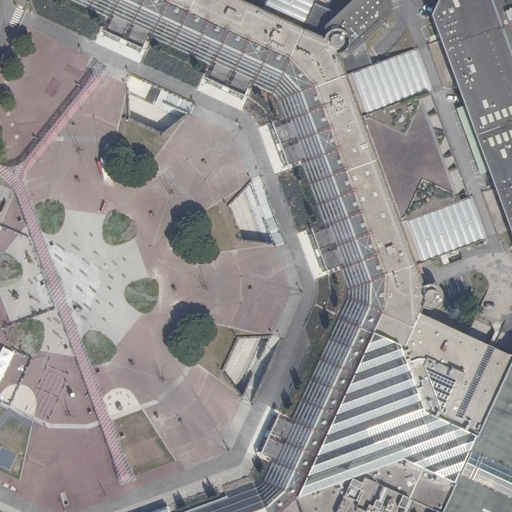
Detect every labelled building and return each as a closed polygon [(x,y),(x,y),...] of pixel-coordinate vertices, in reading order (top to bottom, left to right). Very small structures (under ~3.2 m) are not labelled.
[(267,440),(260,455),(272,461),(262,483),(255,489),(263,511),(511,511),(511,355),(510,359),(417,316),(420,310),(422,311),(423,312),(426,312),(429,312),(431,312),(432,311),(434,310),(436,308),(438,306),(439,305),(439,303),(440,300),(440,298),(439,295),(439,293),(437,291),(436,290),(433,288),(431,287),(428,286),(426,286),(424,287),(421,288),(413,268),(397,225),(359,120),(343,77),(336,56),(338,55),(340,54),(342,53),(344,51),(345,49),(346,46),(346,44),(346,41),(345,39),(344,37),(342,35),(341,33),(338,32),(335,31),(332,31),(330,32),(327,33),(325,34),(324,36),(322,38),(321,41),(301,32),(259,12),(239,3),(237,0),(63,0),(110,21),(105,33),(120,40),(126,28),(131,31),(125,43),(141,50),(146,38),(213,68),(207,81),(222,88),(228,76),(233,78),(227,90),(243,97),(248,85),(271,96),(277,102),(286,125),(273,130),(279,146),(292,141),(293,146),(281,151),(287,167),(299,162),(325,231),(312,236),(318,251),(330,247),(332,252),(320,257),(326,272),(338,268),(347,292),(347,300),(289,425),(277,420),(270,435),(282,441),(279,446),(267,440)] [(265,0),(259,12),(301,32),(316,0),(265,0)] [(511,0),(441,0),(432,20),(440,41),(456,84),(494,189),(510,232),(511,237),(511,0)] [(73,71),(81,57),(39,35),(31,49),(73,71)] [(441,90),(456,84),(440,41),(425,46),(441,90)] [(416,50),(343,77),(359,120),(432,93),(416,50)] [(25,180),(111,72),(100,68),(21,166),(12,170),(0,165),(0,176),(16,184),(25,180)] [(431,186),(451,184),(446,174),(446,172),(439,156),(430,160),(430,158),(425,159),(423,160),(422,146),(433,145),(429,135),(410,136),(411,146),(419,145),(421,148),(407,149),(408,163),(414,162),(418,173),(424,170),(431,186)] [(455,166),(448,169),(453,180),(460,177),(455,166)] [(16,184),(81,365),(124,479),(133,476),(90,362),(25,180),(16,184)] [(496,238),(510,232),(494,189),(480,194),(496,238)] [(470,198),(397,225),(413,268),(486,241),(470,198)] [(476,316),(470,328),(481,333),(486,321),(476,316)] [(263,511),(255,489),(251,480),(223,491),(228,506),(211,511),(165,511),(164,508),(155,511),(263,511)]
